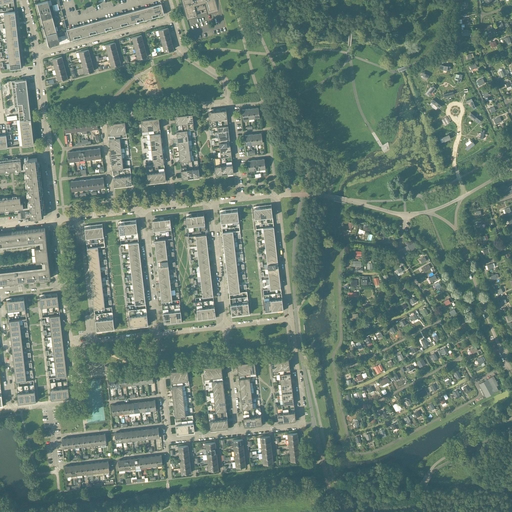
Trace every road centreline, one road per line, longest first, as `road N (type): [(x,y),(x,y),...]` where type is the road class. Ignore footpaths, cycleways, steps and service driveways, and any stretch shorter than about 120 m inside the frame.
road 1 (residential): [(155,334),(166,440),(237,431)]
road 2 (unclassified): [(507,364),(454,228),(427,212)]
road 3 (residential): [(237,431),(302,423),(291,318)]
road 4 (residential): [(163,108),(102,114),(112,213)]
road 5 (residential): [(54,219),(38,72)]
road 6 (residential): [(171,18),(37,54)]
road 7 (unclassified): [(347,509),(485,511)]
road 8 (residential): [(94,341),(79,216)]
road 9 (residential): [(155,334),(141,209)]
road 10 (residential): [(291,318),(276,194)]
road 11 (residential): [(211,202),(225,326)]
road 12 (unclassified): [(307,195),(405,215),(427,212)]
